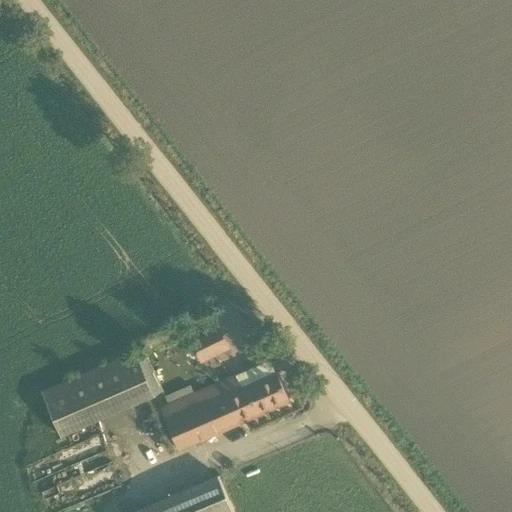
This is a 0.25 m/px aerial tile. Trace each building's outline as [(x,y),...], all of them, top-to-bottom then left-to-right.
[(201,362),(212,356),(230,348),(219,326),(195,338),(191,340),(201,362)] [(61,436),(156,395),(136,352),(43,393),(61,436)] [(269,360),(236,375),(242,387),(275,373),(269,360)] [(242,387),(236,375),(193,394),(161,407),(179,450),(290,401),(277,372),(242,387)] [(233,511),(219,477),(135,511),(233,511)]
